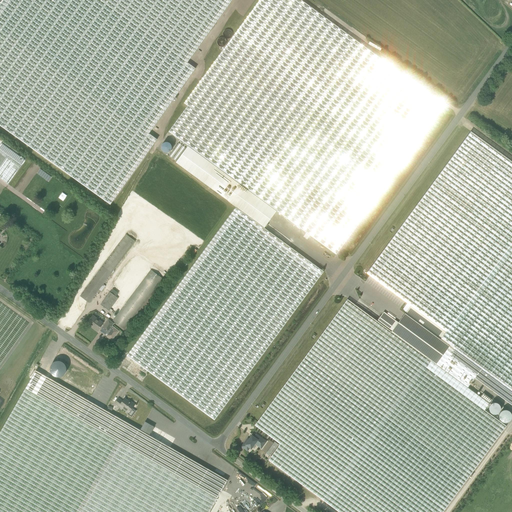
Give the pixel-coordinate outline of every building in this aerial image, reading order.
[(0,0),(0,3),(1,4),(0,5),(0,125),(74,179),(110,205),(157,139),(149,133),(153,127),(195,68),(187,62),(231,0),(0,0)] [(445,106),(441,103),(300,0),(259,0),(184,103),(188,106),(169,132),(188,146),(176,162),(236,206),(126,355),(214,420),(323,271),(264,228),(277,211),(336,254),(445,106)] [(511,161),(471,131),(366,274),(410,306),(446,332),(442,338),(511,390),(511,161)] [(159,153),(169,151),(168,143),(158,144),(159,153)] [(25,161),(1,144),(0,145),(0,178),(8,184),(25,161)] [(92,299),(95,295),(99,290),(102,292),(106,286),(103,284),(135,241),(126,235),(80,296),(89,303),(91,301),(92,303),(94,301),(92,299)] [(151,270),(113,321),(125,329),(162,279),(151,270)] [(110,293),(101,305),(109,311),(118,299),(115,297),(118,293),(113,289),(110,293)] [(347,299),(255,425),(280,444),(268,460),(339,511),(442,511),(506,426),(484,410),(489,404),(467,388),(475,378),(511,405),(511,390),(442,338),(446,332),(410,306),(405,314),(405,313),(396,325),(382,314),(381,315),(378,320),(377,321),(347,299)] [(0,318),(0,319),(8,308),(0,301),(0,318)] [(93,315),(87,323),(97,331),(102,324),(95,319),(96,318),(93,315)] [(107,332),(114,323),(108,319),(102,328),(107,332)] [(61,376),(62,375),(64,373),(64,372),(65,370),(65,369),(65,367),(65,365),(65,364),(64,362),(63,361),(61,360),(60,359),(58,359),(56,359),(55,359),(53,359),(52,360),(50,361),(49,362),(48,364),(48,365),(47,367),(47,368),(47,370),(48,372),(49,373),(50,374),(51,375),(53,376),(55,377),(56,377),(58,377),(59,376),(61,376)] [(35,370),(0,432),(0,511),(208,511),(214,502),(227,480),(149,435),(154,427),(149,424),(145,421),(140,430),(92,403),(35,370)] [(132,408),(135,404),(131,402),(131,403),(125,398),(122,401),(118,398),(115,403),(121,407),(122,406),(129,411),(127,414),(131,417),(136,411),(132,408)] [(258,440),(252,436),(248,442),(246,440),(242,446),(247,451),(250,448),(251,449),(255,443),(261,447),(261,448),(266,442),(260,437),(258,440)] [(274,442),(268,450),(272,453),(278,445),(274,442)]
